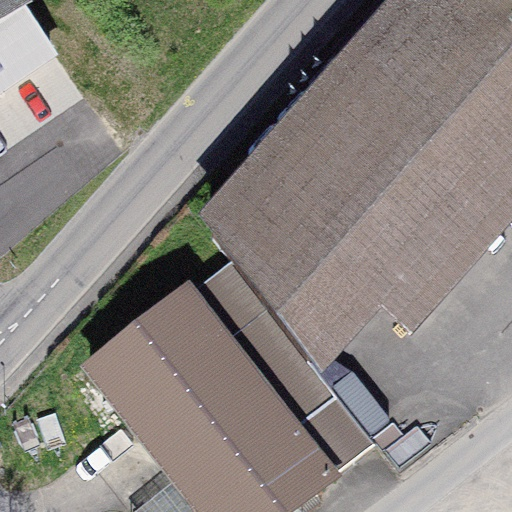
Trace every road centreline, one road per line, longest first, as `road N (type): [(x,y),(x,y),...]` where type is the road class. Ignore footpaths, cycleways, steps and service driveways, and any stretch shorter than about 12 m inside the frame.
road 1 (tertiary): [(0,347),(307,0)]
road 2 (residential): [(389,511),(511,422)]
